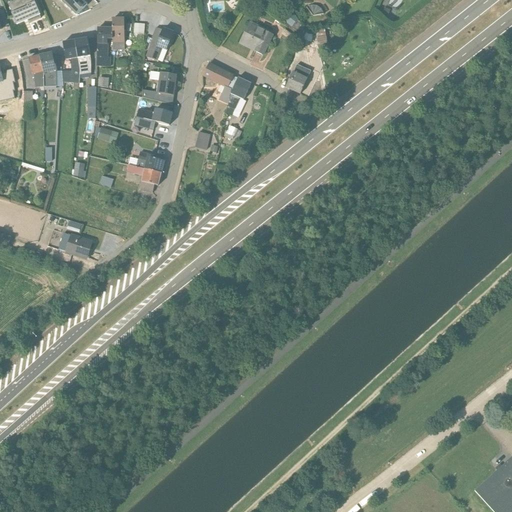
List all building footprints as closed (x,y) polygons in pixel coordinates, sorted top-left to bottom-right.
[(32,0),(17,0),(8,4),(12,14),(11,14),(16,25),(27,21),(29,23),(40,18),(39,16),(40,15),(34,2),(34,3),(32,0)] [(60,0),(60,1),(76,16),(87,5),(82,0),(60,0)] [(313,16),(323,14),(321,10),(317,7),(311,6),(306,8),(313,16)] [(297,21),(292,15),(284,24),(290,28),(297,21)] [(124,50),(124,19),(112,20),(112,29),(112,40),(112,50),(124,50)] [(259,27),(250,22),(239,44),(262,56),(272,35),(258,28),(259,27)] [(131,38),(137,38),(136,43),(134,42),(134,45),(137,46),(137,47),(138,47),(138,46),(141,46),(141,43),(143,43),(144,25),(134,24),(133,34),(131,34),(131,38)] [(162,63),(173,34),(162,30),(156,28),(151,39),(152,39),(145,56),(156,61),(157,60),(162,63)] [(324,28),(314,30),(318,53),(329,51),(324,28)] [(98,67),(110,67),(110,57),(108,57),(108,40),(112,40),(112,29),(97,29),(98,67)] [(284,30),(281,34),(295,44),(301,36),(298,34),(296,37),(294,35),(293,36),(284,30)] [(302,40),(310,43),(314,35),(306,32),(302,40)] [(87,39),(75,41),(79,71),(79,75),(90,73),(90,62),(87,39)] [(63,84),(73,84),(73,90),(78,90),(79,75),(79,71),(75,41),(63,43),(65,61),(70,60),(70,65),(72,66),(71,66),(70,72),(62,72),(63,84)] [(56,91),(56,87),(63,87),(63,84),(62,72),(62,71),(55,72),(51,54),(39,56),(43,74),(43,87),(43,91),(56,91)] [(35,88),(43,87),(43,74),(39,56),(28,59),(32,76),(34,76),(35,88)] [(224,87),(218,101),(228,105),(230,95),(237,79),(233,77),(233,76),(208,64),(202,76),(224,87)] [(296,66),(286,88),(300,94),(307,79),(308,80),(311,72),(296,66)] [(12,70),(5,72),(5,73),(1,74),(0,70),(0,102),(15,99),(13,92),(15,91),(13,83),(15,83),(12,70)] [(177,76),(150,72),(149,80),(158,82),(157,93),(142,91),(142,98),(172,106),(177,76)] [(108,79),(98,78),(98,87),(107,88),(108,79)] [(228,105),(226,114),(231,117),(239,99),(242,101),(251,85),(238,79),(237,79),(230,95),(228,105)] [(88,88),(87,119),(95,119),(96,88),(88,88)] [(33,105),(33,92),(24,92),(25,105),(33,105)] [(138,109),(134,126),(153,131),(155,123),(169,126),(172,114),(154,110),(153,113),(138,109)] [(229,126),(224,137),(232,140),(233,137),(234,137),(237,130),(229,126)] [(100,129),(96,128),(93,136),(97,137),(97,139),(115,144),(118,134),(100,128),(100,129)] [(195,148),(206,150),(210,135),(198,133),(195,148)] [(148,154),(140,153),(136,168),(161,174),(164,162),(154,159),(154,157),(148,156),(148,154)] [(85,172),(83,172),(84,164),(75,163),(73,177),(84,178),(85,172)] [(139,190),(152,193),(154,186),(157,186),(161,174),(128,166),(126,173),(142,177),(141,182),(141,183),(139,190)] [(113,181),(101,177),(98,185),(110,189),(113,181)] [(80,226),(69,223),(67,230),(78,233),(80,226)] [(63,235),(58,250),(86,259),(91,243),(63,235)] [(511,511),(511,456),(474,491),(492,511),(511,511)]
